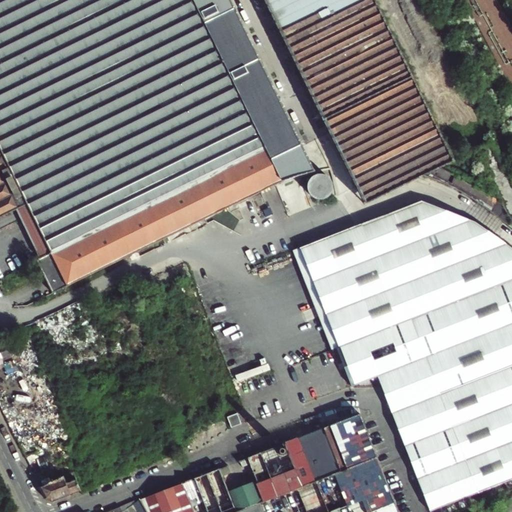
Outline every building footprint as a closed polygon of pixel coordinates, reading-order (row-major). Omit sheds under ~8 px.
[(0,0),(0,218),(17,210),(32,240),(40,258),(36,260),(37,262),(52,293),(237,205),(262,193),(272,188),(273,188),(282,184),(285,183),(290,181),(298,178),(306,175),(314,173),(296,134),(297,134),(231,0),(0,0)] [(264,0),(300,72),(321,115),(323,120),(330,134),(347,168),(367,205),(424,176),(434,180),(452,187),(469,197),(483,206),(511,229),(511,183),(499,158),(491,142),(473,152),(496,199),(457,175),(451,163),(467,155),(461,143),(461,142),(460,142),(454,145),(452,142),(451,142),(443,146),(420,97),(389,33),(372,0),(264,0)] [(310,181),(309,183),(309,184),(308,185),(308,186),(308,187),(308,188),(308,189),(309,189),(309,190),(309,191),(309,192),(310,193),(311,194),(311,195),(312,195),(312,196),(313,197),(314,197),(315,198),(316,198),(317,199),(318,199),(319,199),(320,199),(321,199),(322,199),(323,199),(324,199),(325,199),(326,198),(327,198),(328,197),(329,197),(329,196),(330,196),(330,195),(331,194),(331,193),(332,193),(332,192),(333,191),(333,190),(333,189),(333,188),(333,187),(333,186),(333,185),(333,184),(333,183),(332,182),(332,181),(331,180),(331,179),(330,179),(330,178),(329,178),(329,177),(328,176),(327,176),(326,176),(326,175),(325,175),(324,175),(323,174),(322,174),(321,174),(320,174),(319,174),(318,175),(317,175),(316,175),(315,176),(314,176),(313,177),(312,177),(312,178),(311,179),(310,180),(310,181)] [(354,385),(378,376),(427,357),(511,323),(511,249),(502,243),(474,223),(464,220),(420,203),(363,224),(299,249),(312,281),(325,314),(339,347),(354,385)] [(511,323),(427,357),(378,376),(393,413),(405,446),(418,479),(431,511),(479,492),(511,479),(511,323)] [(0,371),(14,364),(10,356),(0,360),(0,371)] [(22,379),(18,371),(0,379),(0,380),(4,388),(22,379)] [(30,395),(26,387),(8,396),(12,404),(30,395)] [(38,411),(34,403),(15,412),(19,420),(38,411)] [(361,414),(325,428),(342,471),(378,457),(361,414)] [(232,430),(242,426),(239,416),(228,420),(232,430)] [(45,427),(41,418),(23,427),(27,436),(45,427)] [(317,481),(342,471),(325,428),(325,427),(324,428),(312,432),(311,433),(300,437),(299,437),(317,481)] [(296,469),(303,486),(317,481),(299,437),(298,438),(287,442),(286,443),(296,469)] [(262,452),(272,478),(296,469),(286,443),(285,443),(274,447),(273,448),(268,450),(262,452)] [(251,463),(255,472),(258,480),(259,483),(272,478),(262,452),(261,452),(260,452),(260,453),(249,458),(251,463)] [(296,469),(272,478),(259,483),(266,500),(237,511),(399,511),(378,457),(342,471),(317,481),(303,486),(296,469)] [(249,458),(245,459),(241,461),(242,463),(243,466),(251,463),(249,458)] [(223,474),(231,471),(229,468),(228,466),(225,467),(220,469),(223,474)] [(220,469),(208,474),(222,511),(237,511),(229,491),(223,474),(220,469)] [(53,502),(82,490),(78,480),(74,471),(65,476),(61,478),(40,487),(46,499),(49,500),(53,502)] [(196,478),(209,511),(222,511),(208,474),(196,478)] [(209,511),(196,478),(184,483),(195,511),(209,511)] [(237,511),(266,500),(259,483),(258,480),(229,491),(237,511)] [(147,511),(195,511),(184,483),(162,491),(141,499),(147,511)] [(147,511),(141,499),(134,504),(128,507),(130,511),(132,511),(137,509),(138,511),(147,511)] [(115,510),(115,511),(121,511),(128,507),(134,504),(133,503),(115,510)]
